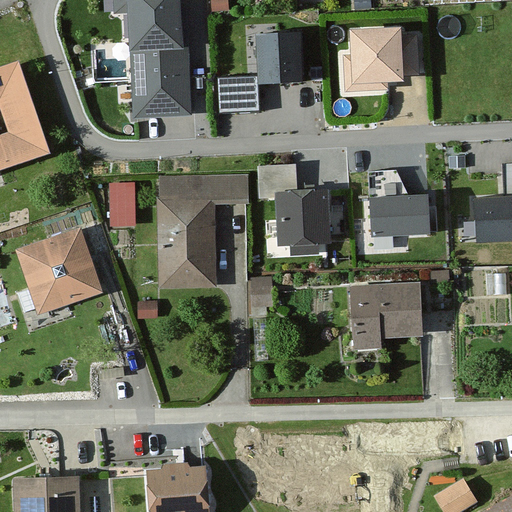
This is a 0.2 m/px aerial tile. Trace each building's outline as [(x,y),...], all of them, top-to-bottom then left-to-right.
[(181,14),(180,0),(126,0),(131,120),(192,118),(190,84),(188,37),(182,37),(181,14)] [(404,88),(402,34),(351,36),(352,90),(404,88)] [(258,79),(261,90),(304,88),(301,38),(256,41),(258,79)] [(15,64),(0,69),(0,169),(47,152),(15,64)] [(261,160),(261,193),(275,193),(275,185),(298,185),(297,159),(261,160)] [(238,173),(151,175),(154,286),(209,284),(206,199),(239,198),(238,173)] [(111,178),(112,221),(139,220),(138,178),(111,178)] [(328,194),(276,197),(278,252),(330,249),(328,194)] [(429,241),(427,201),(370,204),(372,244),(429,241)] [(511,246),(511,201),(475,204),(477,249),(511,246)] [(69,227),(7,248),(29,311),(91,290),(69,227)] [(268,274),(246,274),(246,306),(268,306),(268,274)] [(407,281),(338,286),(342,350),(371,348),(371,337),(410,334),(407,281)] [(208,511),(205,465),(145,470),(148,511),(208,511)] [(442,503),(474,490),(467,473),(435,487),(442,503)] [(67,511),(66,474),(2,476),(3,511),(67,511)] [(511,511),(511,484),(464,511),(511,511)]
